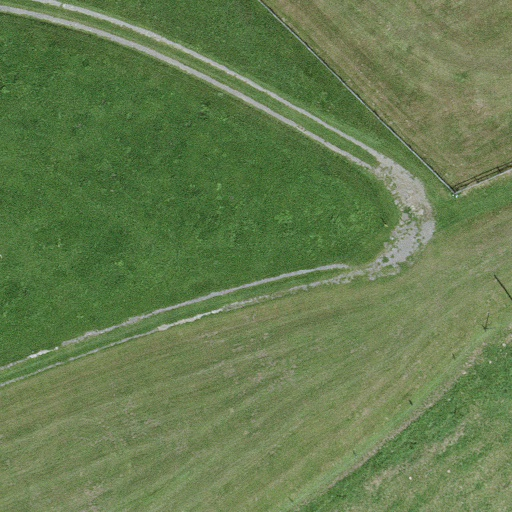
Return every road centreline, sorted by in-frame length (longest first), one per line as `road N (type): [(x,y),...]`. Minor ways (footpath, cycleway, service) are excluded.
road 1 (track): [(401,242),(383,196),(116,59),(0,30)]
road 2 (track): [(0,370),(401,242)]
